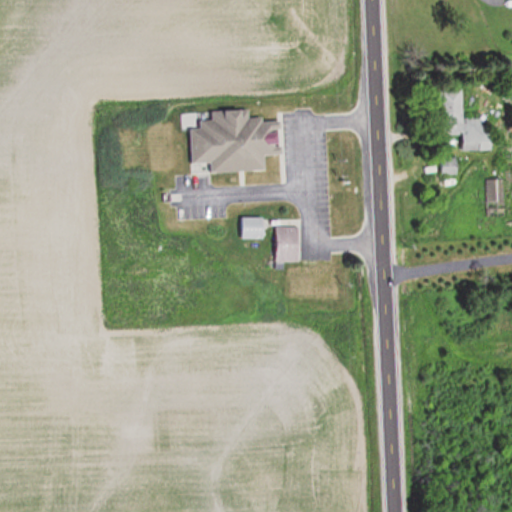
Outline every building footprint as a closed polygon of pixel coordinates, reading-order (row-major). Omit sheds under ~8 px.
[(483,150),(482,117),(458,118),(457,89),(432,90),(433,125),(439,125),(439,135),(454,135),(454,151),(483,150)] [(184,163),(203,163),(203,171),(261,171),(260,155),(274,155),(274,119),(243,119),(243,110),(204,110),(205,122),(184,122),(184,163)] [(435,158),(435,174),(453,174),(453,158),(435,158)] [(501,215),(501,178),(483,178),(483,215),(501,215)] [(259,217),(234,217),(234,238),(259,238),(259,217)] [(294,226),(269,226),(269,261),(294,261),(294,226)]
